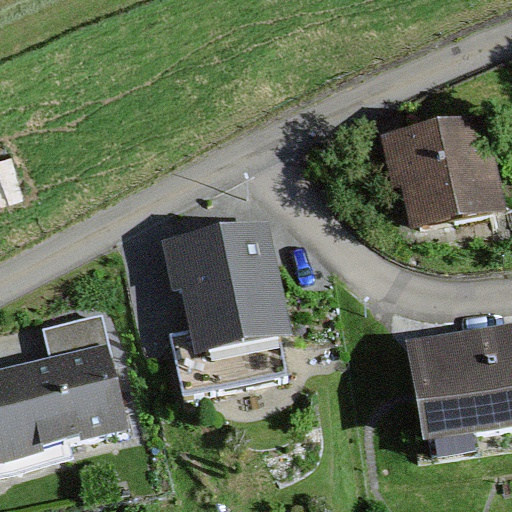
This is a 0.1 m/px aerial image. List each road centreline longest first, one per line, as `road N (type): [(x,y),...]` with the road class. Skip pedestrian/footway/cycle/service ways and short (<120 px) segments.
road 1 (residential): [(511,295),(451,303),(393,289),(337,250),(257,145)]
road 2 (unclassified): [(0,274),(257,145)]
road 3 (unclassified): [(257,145),(511,41)]
